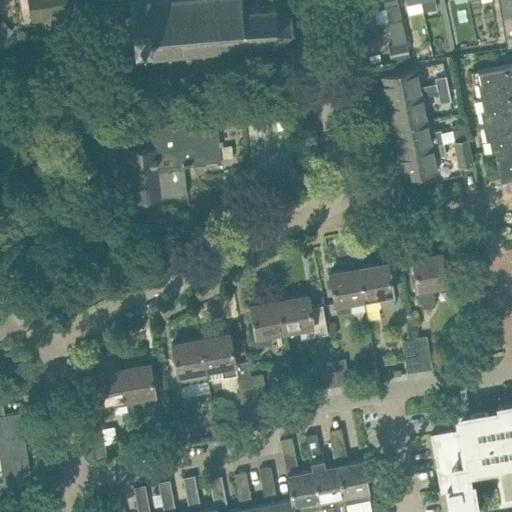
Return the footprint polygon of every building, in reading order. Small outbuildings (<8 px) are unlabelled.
[(75,9),(73,0),(28,0),(32,19),(49,17),(49,13),(75,9)] [(291,28),(289,13),(292,11),(291,9),(288,11),(274,5),(274,1),(271,1),(271,4),(258,5),(258,2),(255,3),(255,6),(242,7),(241,0),(135,0),(131,0),(127,0),(129,3),(134,52),(132,56),(134,58),(136,55),(217,47),(217,56),(215,59),(217,61),(220,58),(244,56),(246,58),(249,56),(246,54),(261,53),(260,44),(262,44),(261,41),(275,40),(275,43),(278,43),(278,39),(290,30),(293,32),(294,29),(291,28)] [(373,11),(370,0),(341,0),(345,17),(373,11)] [(397,5),(395,0),(383,0),(385,8),(397,5)] [(422,11),(419,0),(405,0),(409,14),(422,11)] [(435,8),(433,0),(419,0),(422,11),(435,8)] [(400,19),(397,5),(385,8),(385,9),(388,21),(400,19)] [(388,21),(385,9),(373,11),(345,17),(351,40),(378,34),(376,24),(388,21)] [(511,12),(502,15),(507,46),(511,45),(511,12)] [(2,22),(0,23),(0,43),(1,45),(13,33),(2,22)] [(404,44),(386,48),(390,67),(409,63),(404,44)] [(480,82),(477,83),(480,96),(482,109),(480,109),(481,116),(485,137),(488,137),(490,150),(501,148),(501,152),(495,153),(500,179),(511,176),(511,179),(511,62),(477,69),(480,82)] [(420,94),(415,68),(381,75),(387,102),(420,94)] [(448,89),(445,76),(435,78),(438,91),(448,89)] [(450,100),(448,89),(438,91),(440,102),(450,100)] [(426,119),(420,94),(387,102),(392,126),(426,119)] [(221,160),(217,119),(163,124),(165,150),(182,148),(183,164),(221,160)] [(431,145),(426,119),(392,126),(398,152),(431,145)] [(186,194),(183,164),(182,148),(165,150),(163,124),(147,126),(148,139),(150,139),(151,149),(120,151),(120,150),(117,150),(122,202),(125,202),(124,200),(166,195),(166,197),(169,197),(169,195),(186,194)] [(466,137),(465,130),(464,127),(451,129),(454,140),(466,137)] [(472,163),(466,137),(454,140),(459,166),(472,163)] [(436,171),(434,157),(446,155),(443,142),(431,145),(398,152),(403,178),(436,171)] [(447,283),(443,262),(444,261),(443,258),(442,258),(441,252),(412,257),(417,289),(418,289),(421,308),(435,305),(431,286),(447,283)] [(394,303),(390,281),(387,262),(358,267),(364,299),(379,296),(380,306),(394,303)] [(364,299),(358,267),(329,272),(337,314),(351,311),(349,301),(364,299)] [(325,322),(322,304),(309,307),(307,294),(278,299),(284,331),(299,328),(301,338),(327,333),(325,322)] [(284,331),(278,299),(250,304),(257,346),(271,343),(269,333),(284,331)] [(332,321),(325,322),(327,333),(328,335),(335,334),(332,321)] [(249,375),(247,360),(234,363),(229,332),(200,337),(206,369),(220,366),(223,383),(237,380),(241,402),(254,400),(249,375)] [(432,368),(426,335),(413,337),(419,370),(432,368)] [(206,369),(200,337),(171,343),(179,384),(193,382),(191,372),(206,369)] [(419,370),(413,337),(401,339),(406,372),(419,370)] [(394,354),(383,356),(384,365),(396,363),(394,354)] [(349,383),(345,358),(332,360),(336,385),(349,383)] [(267,398),(262,373),(250,375),(247,360),(249,375),(254,400),(267,398)] [(336,385),(332,360),(320,362),(324,387),(336,385)] [(156,404),(149,362),(120,367),(126,399),(141,397),(142,406),(156,404)] [(126,399),(120,367),(92,373),(99,414),(113,412),(111,402),(126,399)] [(289,371),(273,374),(275,386),(291,383),(289,371)] [(466,471),(511,462),(511,401),(497,404),(499,416),(489,418),(487,410),(469,413),(471,420),(457,423),(459,432),(453,433),(452,430),(430,434),(440,493),(442,492),(441,489),(447,488),(450,511),(476,511),(471,483),(468,483),(466,471)] [(31,478),(21,421),(18,422),(17,413),(24,412),(24,411),(3,414),(0,414),(0,451),(5,481),(3,482),(0,482),(0,495),(13,494),(11,481),(31,478)] [(189,442),(187,429),(184,417),(172,420),(177,445),(189,442)] [(177,445),(172,420),(159,422),(164,447),(177,445)] [(370,499),(362,459),(347,462),(345,449),(335,451),(331,429),(329,429),(336,463),(337,463),(343,495),(345,504),(370,499)] [(107,457),(102,432),(90,435),(94,460),(107,457)] [(343,495),(337,463),(336,463),(326,466),(324,457),(322,458),(316,432),(305,434),(312,468),(318,500),(320,508),(325,507),(325,511),(341,511),(340,505),(345,504),(343,495)] [(312,468),(298,471),(294,450),(284,453),(281,439),(280,439),(291,497),(293,505),(293,511),(309,511),(320,508),(318,500),(312,468)] [(293,511),(293,505),(291,497),(277,500),(270,466),(259,468),(265,502),(266,502),(267,511),(293,511)] [(267,511),(266,502),(265,502),(252,505),(248,486),(238,488),(235,473),(234,473),(240,507),(241,507),(241,511),(267,511)] [(241,511),(241,507),(240,507),(227,510),(221,475),(209,478),(214,506),(215,506),(215,511),(241,511)] [(215,511),(215,506),(214,506),(201,509),(196,489),(186,491),(184,477),(182,477),(189,511),(215,511)] [(189,511),(184,511),(175,511),(170,483),(160,485),(159,481),(158,482),(163,511),(189,511)] [(149,511),(146,493),(136,495),(134,486),(133,486),(137,511),(149,511)] [(124,511),(122,502),(112,504),(109,491),(108,491),(112,511),(124,511)]
